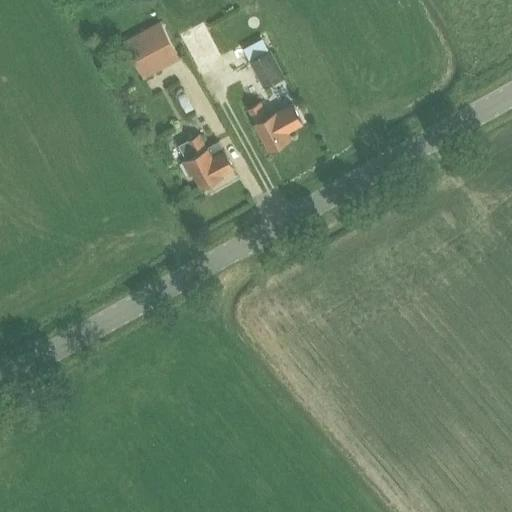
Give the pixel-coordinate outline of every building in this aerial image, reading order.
[(131,28),(138,42),(159,32),(153,18),(131,28)] [(259,32),(239,41),(244,51),(263,42),(259,32)] [(145,63),(172,53),(165,33),(138,42),(145,63)] [(263,87),(285,76),(270,50),(249,60),(263,87)] [(162,81),(147,89),(163,122),(179,114),(162,81)] [(270,149),(292,137),(278,112),(269,116),(261,102),(249,108),(256,122),(256,123),(270,149)] [(223,173),(234,167),(225,150),(213,156),(209,148),(208,148),(200,134),(181,145),(188,159),(183,162),(189,174),(194,172),(201,186),(224,174),(223,173)]
